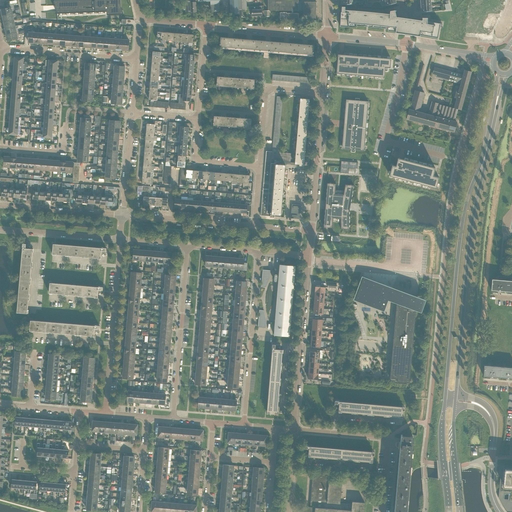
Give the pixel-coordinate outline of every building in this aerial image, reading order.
[(120,0),(64,0),(56,0),(57,17),(121,14),(120,0)] [(153,0),(144,0),(145,9),(153,9),(153,0)] [(219,11),(219,1),(220,1),(219,0),(197,0),(198,2),(210,1),(211,11),(219,11)] [(238,10),(241,9),(247,9),(246,0),(229,0),(230,14),(239,14),(238,10)] [(298,10),(298,0),(267,0),(268,10),(298,10)] [(190,2),(190,1),(185,1),(185,12),(190,11),(190,12),(196,12),(196,2),(190,2)] [(316,20),(316,2),(302,2),(302,20),(316,20)] [(258,6),(249,7),(249,10),(251,10),(252,16),(262,16),(261,9),(261,6),(258,6)] [(386,13),(366,11),(345,10),(345,7),(342,6),(341,12),(340,26),(349,27),(356,28),(356,26),(368,27),(388,29),(387,31),(395,32),(395,33),(404,34),(407,34),(411,35),(412,35),(420,36),(420,35),(437,38),(440,23),(427,21),(427,18),(422,18),(422,20),(410,19),(396,17),(395,10),(386,12),(386,13)] [(3,16),(12,14),(11,8),(1,10),(3,16)] [(298,21),(298,13),(286,13),(286,12),(281,12),(280,12),(280,20),(281,20),(289,20),(289,23),(298,23),(298,21)] [(4,22),(13,20),(12,14),(3,16),(4,22)] [(5,28),(15,26),(13,20),(4,22),(5,28)] [(16,32),(15,26),(5,28),(6,34),(16,32)] [(16,32),(6,34),(8,41),(17,39),(16,35),(22,34),(22,33),(25,33),(24,31),(22,31),(16,32)] [(238,48),(239,39),(233,38),(226,37),(226,38),(220,37),(219,47),(226,47),(226,50),(232,50),(232,48),(238,48)] [(257,50),(258,40),(252,40),(252,39),(245,39),(239,39),(238,48),(244,49),(244,51),(251,52),(251,49),(257,50)] [(276,51),(276,42),(270,41),(264,40),(264,41),(258,40),(257,50),(263,50),(263,57),(269,57),(269,52),(270,52),(270,51),(276,51)] [(294,53),(295,44),(289,43),(282,42),(276,42),(276,51),(282,52),(282,54),(288,55),(288,53),(294,53)] [(295,44),(294,53),(300,54),(300,56),(306,57),(307,54),(313,55),(314,45),(308,45),(308,44),(301,44),(295,44)] [(338,58),(336,73),(384,77),(385,67),(390,68),(391,59),(343,55),(343,56),(338,56),(338,58)] [(454,121),(458,109),(455,108),(439,104),(439,103),(432,102),(429,114),(420,112),(425,93),(418,91),(424,65),(422,65),(410,109),(409,109),(406,119),(454,132),(456,122),(454,121)] [(458,109),(461,110),(471,72),(464,70),(463,76),(462,75),(462,74),(460,73),(459,75),(458,74),(434,67),(432,74),(447,77),(446,80),(461,83),(459,91),(457,90),(455,97),(457,97),(455,108),(458,109)] [(235,87),(236,78),(230,78),(230,77),(223,77),(217,76),(216,86),(223,86),(222,89),(229,89),(229,87),(235,87)] [(236,78),(235,87),(241,88),(241,94),(247,95),(247,90),(248,90),(248,89),(254,89),(254,80),(248,79),(242,78),(242,79),(236,78)] [(55,90),(55,85),(47,84),(47,87),(45,87),(41,87),(41,92),(45,92),(45,90),(47,90),(55,90)] [(297,107),(309,108),(310,99),(303,98),(302,98),(300,98),(300,105),(297,104),(297,107)] [(343,141),(342,146),(343,146),(344,146),(343,148),(343,149),(363,151),(363,150),(362,150),(363,147),(364,147),(365,143),(363,143),(363,140),(364,140),(365,141),(365,136),(364,136),(364,133),(365,133),(365,134),(366,129),(364,129),(365,123),(366,123),(367,119),(366,118),(366,119),(365,118),(365,116),(367,116),(367,115),(365,115),(366,112),(367,112),(367,108),(366,108),(366,105),(367,105),(367,106),(368,106),(368,101),(346,99),(346,104),(347,104),(347,107),(345,106),(345,111),(347,111),(346,113),(345,113),(345,114),(346,114),(346,117),(345,117),(344,121),(347,121),(346,128),(344,128),(343,132),(344,132),(345,132),(345,135),(343,135),(343,139),(344,139),(344,142),(343,141)] [(308,118),(309,108),(297,107),(297,111),(299,111),(298,117),(308,118)] [(232,127),(233,117),(227,117),(227,116),(220,116),(214,116),(213,125),(219,126),(219,128),(225,129),(226,126),(232,127)] [(233,117),(232,127),(238,127),(238,130),(244,130),(244,128),(251,128),(251,119),(245,118),(239,117),(239,118),(233,117)] [(307,127),(308,118),(298,117),(298,123),(296,123),(295,126),(307,127)] [(146,130),(157,131),(157,128),(155,128),(155,124),(154,124),(154,121),(151,120),(150,124),(147,124),(146,130)] [(306,136),(307,127),(295,126),(295,129),(297,129),(297,136),(306,136)] [(306,146),(306,136),(297,136),(296,142),(294,142),(294,145),(306,146)] [(427,148),(429,141),(418,138),(417,145),(427,148)] [(305,155),(306,146),(294,145),(293,148),(296,148),(295,154),(305,155)] [(290,163),(291,153),(278,152),(272,152),(266,151),(261,215),(270,216),(274,217),(274,216),(281,217),(285,162),(290,163)] [(304,166),(305,155),(295,154),(295,164),(299,164),(299,166),(304,166)] [(392,165),(389,175),(436,188),(439,177),(433,175),(435,168),(403,159),(403,160),(398,158),(396,166),(392,165)] [(115,177),(116,171),(106,170),(106,176),(104,176),(104,180),(112,181),(112,177),(115,177)] [(336,184),(327,183),(326,202),(327,202),(326,209),(325,209),(323,227),(332,228),(333,218),(341,219),(341,229),(349,229),(349,211),(348,211),(349,204),(350,204),(354,185),(345,184),(343,194),(335,194),(335,190),(336,184)] [(150,190),(151,186),(150,186),(143,186),(142,191),(148,191),(148,197),(144,197),(143,205),(149,205),(150,193),(150,190)] [(64,193),(63,201),(70,202),(70,199),(73,199),(74,190),(65,189),(64,193)] [(299,219),(301,205),(292,204),(291,218),(299,219)] [(29,246),(28,244),(23,243),(22,248),(24,248),(18,312),(27,313),(33,249),(31,249),(29,246),(31,245),(30,245),(29,246)] [(101,249),(53,245),(52,254),(101,258),(101,256),(104,254),(105,256),(105,255),(104,254),(106,253),(106,248),(102,248),(101,249)] [(238,259),(237,268),(243,269),(243,268),(247,269),(247,262),(244,262),(244,259),(238,259)] [(294,266),(280,265),(281,263),(280,263),(274,337),(275,337),(275,335),(289,336),(288,338),(289,338),(289,332),(295,264),(294,264),(294,266)] [(266,287),(269,277),(270,270),(263,270),(261,287),(266,287)] [(417,296),(363,277),(355,300),(354,300),(384,311),(388,300),(397,303),(393,338),(394,338),(394,339),(392,339),(392,341),(394,342),(394,343),(393,343),(390,378),(397,379),(397,382),(409,383),(412,348),(412,344),(415,344),(415,340),(413,340),(413,336),(416,310),(420,312),(425,299),(417,296),(417,295),(417,296)] [(511,280),(492,279),(491,290),(498,290),(498,291),(501,291),(511,291),(511,280)] [(98,288),(50,284),(49,293),(97,297),(98,295),(100,293),(101,294),(102,294),(101,293),(102,292),(103,287),(98,286),(98,288)] [(362,336),(366,335),(357,309),(353,311),(362,336)] [(265,328),(266,321),(264,310),(259,310),(258,327),(265,328)] [(95,327),(30,321),(30,330),(94,336),(94,334),(97,332),(98,333),(97,332),(99,331),(99,326),(95,325),(95,327)] [(277,414),(282,350),(280,349),(280,347),(278,347),(278,345),(275,345),(272,344),(272,349),(273,349),(268,413),(277,414)] [(500,377),(501,366),(484,365),(483,376),(490,377),(493,377),(500,377)] [(511,378),(511,367),(501,366),(500,377),(506,378),(506,379),(509,379),(509,378),(511,378)] [(403,417),(403,408),(339,402),(340,401),(335,400),(335,404),(334,407),(336,407),(336,409),(337,409),(337,408),(339,408),(338,411),(403,417)] [(22,426),(23,417),(15,417),(15,425),(20,426),(19,430),(22,430),(22,426)] [(398,485),(408,486),(412,435),(402,434),(401,442),(399,441),(398,449),(401,449),(398,485)] [(373,453),(309,447),(309,446),(305,445),(304,448),(304,450),(305,452),(304,453),(306,452),(308,454),(308,456),(372,462),(373,453)] [(511,511),(511,467),(503,467),(497,466),(496,475),(500,476),(498,497),(499,499),(501,503),(503,506),(507,511),(511,511)] [(352,504),(340,503),(342,482),(329,481),(330,474),(313,473),(310,507),(303,506),(302,511),(363,511),(364,502),(352,501),(352,504)] [(18,492),(18,488),(19,480),(12,479),(11,487),(16,488),(15,492),(18,492)] [(47,491),(48,482),(41,482),(40,490),(45,490),(45,495),(47,495),(47,491)] [(405,511),(408,486),(398,485),(395,511),(405,511)]
